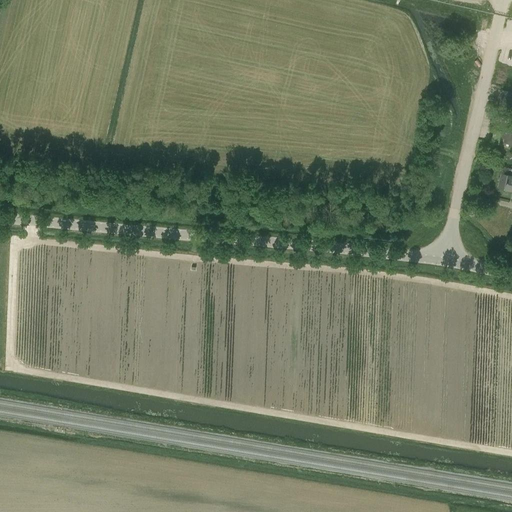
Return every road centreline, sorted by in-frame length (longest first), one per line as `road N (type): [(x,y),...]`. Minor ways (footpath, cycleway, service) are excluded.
road 1 (unclassified): [(446,260),(0,220)]
road 2 (unclassified): [(446,260),(500,15)]
